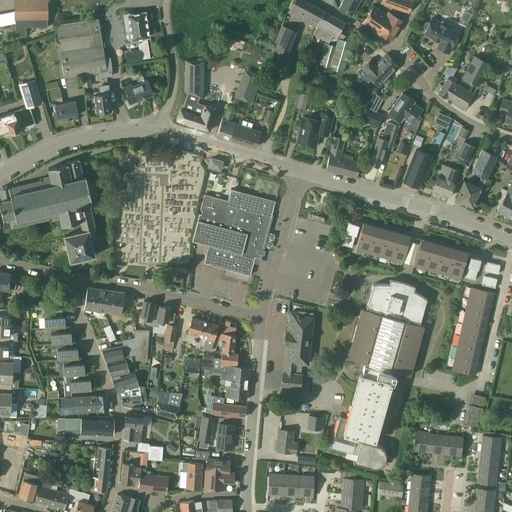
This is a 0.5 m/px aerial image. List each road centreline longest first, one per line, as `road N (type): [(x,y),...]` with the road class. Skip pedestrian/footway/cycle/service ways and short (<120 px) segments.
road 1 (tertiary): [(511,240),(299,172)]
road 2 (residential): [(66,276),(120,413),(112,487)]
road 3 (residential): [(261,316),(66,276)]
road 4 (residential): [(247,494),(261,316)]
road 5 (tertiary): [(0,173),(59,142),(159,125)]
road 6 (residential): [(461,392),(479,385),(511,252)]
road 7 (residential): [(511,139),(429,95),(394,50)]
road 8 (residential): [(261,316),(299,172)]
road 9 (tertiary): [(299,172),(159,125)]
road 10 (residential): [(112,487),(155,499),(247,494)]
road 11 (unclassified): [(159,125),(173,72),(165,0)]
